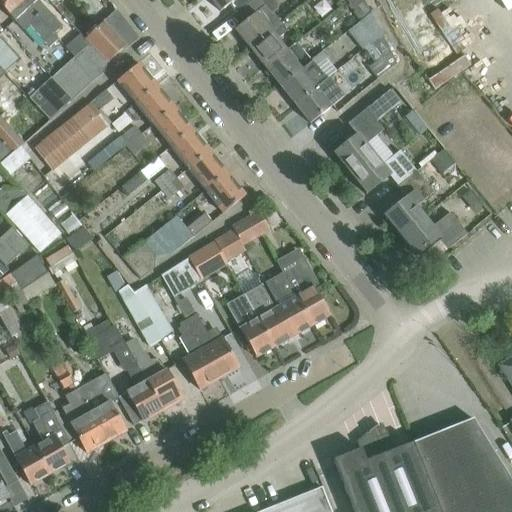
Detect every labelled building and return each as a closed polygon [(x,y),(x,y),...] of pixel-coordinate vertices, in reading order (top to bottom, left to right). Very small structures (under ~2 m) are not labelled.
[(58,40),(53,34),(21,0),(0,0),(0,6),(22,31),(28,25),(44,43),(44,42),(49,48),(58,40)] [(39,0),(21,0),(53,34),(62,26),(39,0)] [(253,0),(209,0),(220,12),(229,5),(236,14),(253,0)] [(281,25),(272,14),(277,10),(278,4),(274,0),(253,0),(236,14),(244,23),(234,30),(250,50),(281,25)] [(371,15),(362,0),(349,0),(346,2),(357,15),(338,30),(343,36),(348,32),(371,15)] [(381,35),(371,15),(348,32),(362,50),(369,44),(381,35)] [(102,23),(85,40),(108,63),(125,47),(102,23)] [(286,51),(277,40),(287,32),(281,25),(250,50),(264,68),(286,51)] [(395,65),(381,35),(369,44),(381,59),(369,69),(377,80),(395,65)] [(107,64),(85,40),(84,40),(89,45),(73,59),(93,82),(103,74),(107,64)] [(296,43),(286,51),(264,68),(279,87),(311,62),(296,43)] [(0,76),(8,86),(34,61),(21,46),(7,59),(0,51),(0,76)] [(93,82),(73,59),(51,78),(72,101),(93,82)] [(325,80),(311,62),(279,87),(294,105),(315,88),(325,80)] [(134,104),(156,86),(138,64),(116,82),(118,83),(110,89),(119,100),(126,94),(134,104)] [(14,93),(8,86),(0,76),(0,114),(7,108),(1,102),(4,98),(0,93),(0,92),(5,89),(11,96),(14,93)] [(72,101),(51,78),(27,99),(48,122),(72,101)] [(152,126),(174,108),(156,86),(134,104),(152,126)] [(331,107),(315,88),(294,105),(309,124),(331,107)] [(106,91),(33,149),(51,172),(109,127),(108,126),(110,124),(99,111),(112,100),(106,91)] [(383,131),(376,122),(399,103),(389,91),(347,125),(356,136),(333,155),(349,175),(374,155),(366,146),(383,131)] [(169,148),(191,130),(174,108),(152,126),(169,148)] [(424,127),(411,111),(403,118),(416,134),(424,127)] [(24,144),(0,118),(0,164),(0,165),(11,155),(20,147),(24,144)] [(126,147),(141,135),(134,126),(119,139),(126,147)] [(187,170),(209,152),(191,130),(169,148),(187,170)] [(133,156),(147,144),(141,135),(126,147),(133,156)] [(398,187),(417,172),(400,151),(382,166),(374,155),(349,175),(365,195),(389,176),(398,187)] [(205,192),(227,175),(209,152),(187,170),(205,192)] [(128,196),(165,168),(157,159),(121,188),(128,196)] [(161,191),(176,179),(169,170),(154,182),(161,191)] [(434,194),(417,172),(398,187),(406,198),(383,217),(399,237),(423,218),(416,208),(434,194)] [(222,214),(244,197),(227,175),(205,192),(222,214)] [(183,188),(176,179),(161,191),(168,200),(183,188)] [(5,216),(39,254),(61,235),(27,196),(5,216)] [(270,232),(256,207),(248,213),(250,216),(249,217),(256,230),(260,237),(270,232)] [(467,235),(454,219),(450,213),(432,228),(423,218),(399,237),(416,257),(439,238),(448,250),(467,235)] [(172,255),(193,238),(211,223),(204,214),(186,229),(183,225),(182,226),(175,216),(142,243),(122,259),(139,280),(152,270),(154,268),(154,258),(172,255)] [(60,225),(67,235),(81,225),(73,215),(60,225)] [(260,237),(256,230),(249,217),(230,228),(232,230),(238,241),(242,248),(260,237)] [(0,238),(0,262),(4,267),(4,268),(27,247),(11,229),(0,238)] [(242,248),(238,241),(232,230),(213,241),(222,256),(221,256),(225,264),(244,253),(242,248)] [(76,261),(69,250),(67,246),(46,259),(50,265),(46,267),(52,276),(76,261)] [(224,262),(215,246),(188,260),(200,281),(213,274),(210,269),(224,262)] [(36,256),(11,274),(10,274),(17,285),(21,291),(48,274),(36,256)] [(177,296),(201,283),(188,260),(187,260),(160,277),(173,299),(185,319),(195,313),(186,298),(180,302),(177,296)] [(300,264),(289,270),(302,293),(295,297),(312,327),(330,317),(313,287),(318,285),(312,273),(307,276),(300,264)] [(19,326),(2,297),(12,291),(11,289),(17,285),(10,274),(0,281),(0,318),(11,338),(17,334),(19,326)] [(312,327),(295,297),(288,301),(275,278),(264,284),(277,307),(273,309),(282,324),(285,322),(294,337),(312,327)] [(79,309),(63,281),(55,286),(71,314),(79,309)] [(160,342),(135,297),(133,294),(128,286),(118,292),(124,303),(149,348),(160,342)] [(290,339),(282,324),(273,309),(261,286),(243,296),(256,319),(273,349),(290,339)] [(135,297),(160,342),(172,335),(145,287),(133,294),(135,297)] [(273,349),(256,319),(243,296),(225,306),(246,341),(255,359),(273,349)] [(238,368),(222,340),(215,328),(206,333),(196,316),(186,322),(218,379),(238,368)] [(132,359),(125,345),(115,326),(111,328),(107,321),(82,335),(97,361),(113,352),(124,372),(126,371),(135,388),(126,393),(142,422),(162,411),(132,359)] [(218,379),(186,322),(179,325),(180,328),(177,331),(191,357),(183,362),(199,391),(218,379)] [(181,400),(172,383),(158,360),(151,361),(145,351),(143,352),(135,338),(125,345),(132,359),(162,411),(181,400)] [(511,424),(511,357),(498,366),(511,387),(511,420),(511,422),(511,424)] [(109,403),(118,398),(104,375),(81,388),(66,361),(61,364),(73,385),(76,391),(105,443),(125,432),(109,403)] [(62,391),(73,385),(61,364),(51,370),(62,391)] [(105,443),(76,391),(73,385),(62,391),(66,397),(64,397),(68,405),(61,409),(86,454),(105,443)] [(69,444),(59,427),(46,403),(32,410),(38,420),(31,423),(42,443),(34,447),(49,475),(68,464),(60,449),(69,444)] [(511,511),(511,483),(472,419),(412,443),(439,511),(511,511)] [(359,450),(333,461),(352,511),(439,511),(412,443),(394,451),(386,431),(381,433),(377,427),(379,425),(378,424),(356,442),(359,450)] [(49,475),(34,447),(25,452),(21,444),(25,442),(19,430),(8,437),(5,433),(1,435),(20,469),(30,486),(49,475)] [(17,482),(0,452),(0,474),(8,488),(17,482)] [(0,502),(8,498),(0,483),(0,502)] [(330,511),(329,506),(321,488),(261,511),(330,511)]
